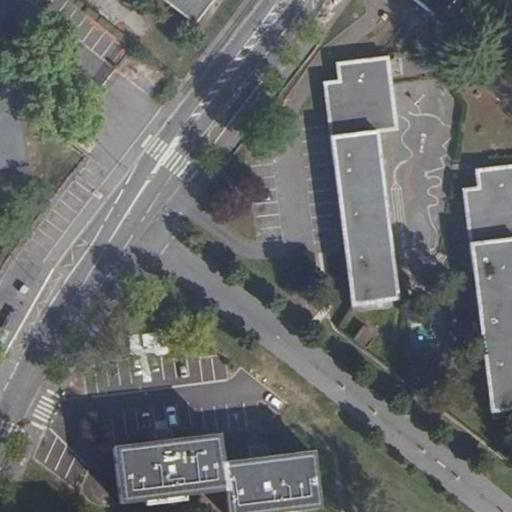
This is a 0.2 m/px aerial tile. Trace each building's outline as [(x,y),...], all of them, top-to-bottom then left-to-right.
[(165,0),(197,22),(212,2),(209,0),(165,0)] [(511,0),(414,0),(441,20),(456,0),(511,0)] [(354,303),(402,297),(380,129),(398,126),(389,54),(338,61),(340,78),(324,80),(354,303)] [(0,167),(29,165),(19,58),(0,59),(0,167)] [(463,192),(485,419),(511,416),(511,168),(472,172),(473,191),(463,192)] [(149,382),(182,383),(182,364),(149,363),(149,382)] [(284,511),(322,507),(316,452),(209,465),(205,436),(101,448),(108,503),(214,491),(215,511),(284,511)]
